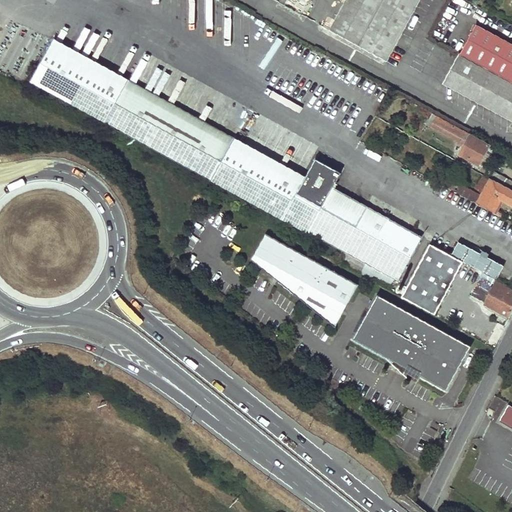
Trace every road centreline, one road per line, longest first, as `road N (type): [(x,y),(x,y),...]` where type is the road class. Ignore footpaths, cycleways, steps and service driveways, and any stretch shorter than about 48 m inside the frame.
road 1 (primary): [(383,511),(130,305),(112,268)]
road 2 (primary): [(0,345),(72,340),(173,391),(210,420),(243,429)]
road 3 (primary): [(65,313),(123,335),(243,429)]
road 4 (unclassified): [(511,331),(421,511)]
road 5 (primary): [(112,268),(113,221),(87,183),(42,169),(12,176)]
road 6 (primary): [(243,429),(345,511)]
